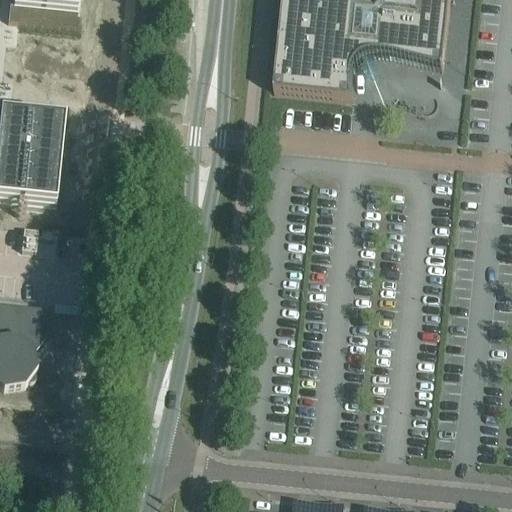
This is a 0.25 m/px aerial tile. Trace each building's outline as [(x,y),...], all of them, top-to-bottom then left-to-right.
[(14,0),(13,10),(76,17),(77,0),(14,0)] [(92,0),(93,26),(109,26),(108,0),(92,0)] [(350,95),(350,90),(350,85),(350,81),(351,79),(351,77),(352,75),(353,73),(354,70),(356,68),(357,67),(359,65),(361,64),(363,63),(366,62),(368,61),(371,60),(374,60),(380,60),(387,61),(392,62),(441,73),(441,75),(442,75),(449,0),(283,0),(273,97),(352,105),(352,104),(351,104),(351,101),(350,95)] [(13,11),(9,11),(7,26),(11,27),(25,28),(75,33),(76,19),(77,17),(13,11)] [(0,121),(63,128),(63,127),(65,112),(2,106),(0,105),(0,121)] [(0,208),(54,214),(63,128),(0,121),(0,208)] [(35,253),(37,235),(23,234),(21,255),(35,257),(35,253)] [(53,237),(41,235),(40,243),(52,245),(53,237)] [(27,387),(29,387),(30,387),(31,387),(32,387),(33,387),(34,386),(34,385),(35,385),(35,384),(35,383),(35,382),(35,381),(35,380),(34,380),(33,378),(37,374),(33,353),(31,351),(37,343),(38,343),(38,345),(40,345),(43,314),(0,309),(0,392),(3,394),(24,391),(27,387)]
